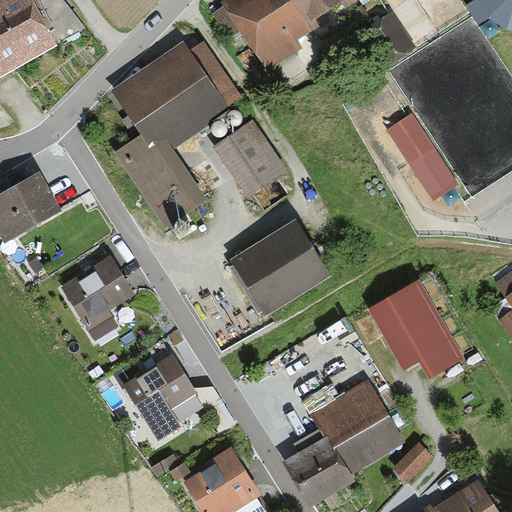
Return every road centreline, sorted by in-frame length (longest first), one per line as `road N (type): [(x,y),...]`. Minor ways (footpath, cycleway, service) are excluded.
road 1 (residential): [(57,122),(302,511)]
road 2 (residential): [(171,0),(57,122)]
